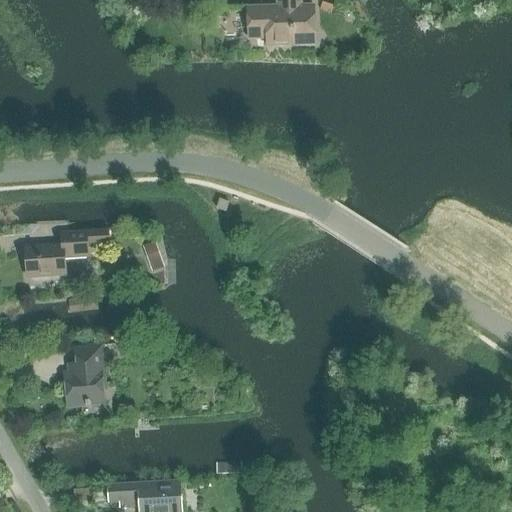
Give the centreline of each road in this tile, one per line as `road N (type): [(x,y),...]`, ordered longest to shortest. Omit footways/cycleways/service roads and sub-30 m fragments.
road 1 (residential): [(0,171),(181,160),(265,182),(316,208)]
road 2 (residential): [(401,266),(511,338)]
